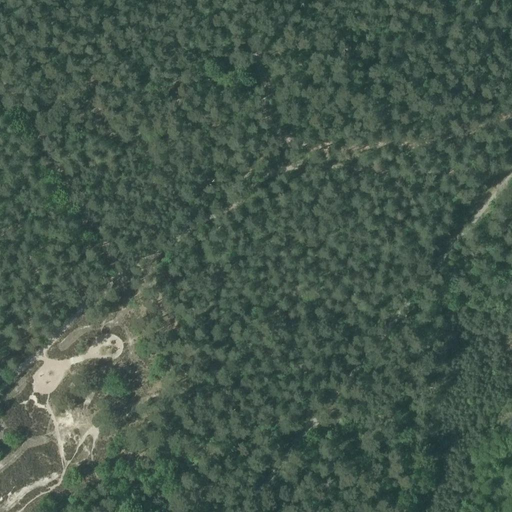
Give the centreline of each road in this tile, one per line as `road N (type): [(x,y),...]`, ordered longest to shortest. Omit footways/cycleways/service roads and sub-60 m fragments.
road 1 (unknown): [(511,160),(500,173),(294,164),(264,174),(113,280),(0,397)]
road 2 (track): [(511,123),(337,149),(285,139),(274,129),(241,0)]
